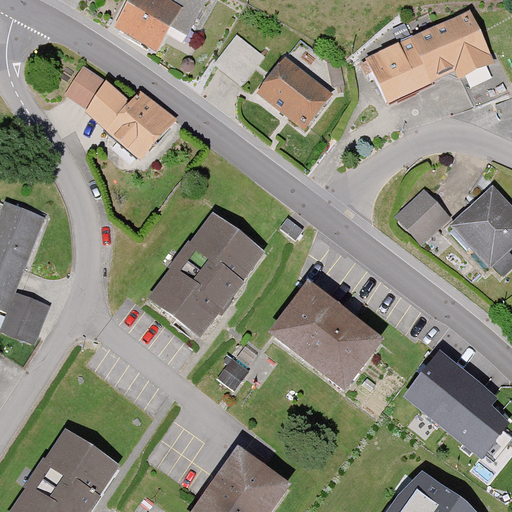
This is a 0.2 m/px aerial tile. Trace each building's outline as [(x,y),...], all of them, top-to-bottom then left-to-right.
[(124,0),(109,28),(161,57),(175,33),(190,41),(213,0),(124,0)] [(511,93),(477,19),(368,69),(388,112),(454,82),(468,113),(511,93)] [(214,69),(243,89),(263,61),(234,40),(214,69)] [(258,100),(306,137),(333,102),(285,66),(258,100)] [(65,96),(94,116),(111,92),(82,72),(65,96)] [(108,137),(145,166),(178,126),(140,96),(134,104),(128,99),(106,125),(113,130),(108,137)] [(511,216),(492,197),(454,237),(501,282),(511,270),(511,216)] [(398,224),(421,250),(450,225),(427,199),(398,224)] [(16,298),(45,223),(3,207),(0,214),(0,311),(7,314),(0,332),(0,335),(36,350),(51,311),(16,298)] [(272,261),(214,218),(147,308),(205,351),(272,261)] [(378,334),(309,281),(274,326),(344,379),(378,334)] [(492,395),(439,353),(407,392),(480,451),(505,420),(485,404),(492,395)] [(228,359),(224,380),(244,384),(248,363),(228,359)] [(10,511),(97,511),(124,473),(65,433),(10,511)] [(193,511),(261,511),(285,479),(239,447),(193,511)] [(475,511),(422,471),(389,511),(475,511)]
